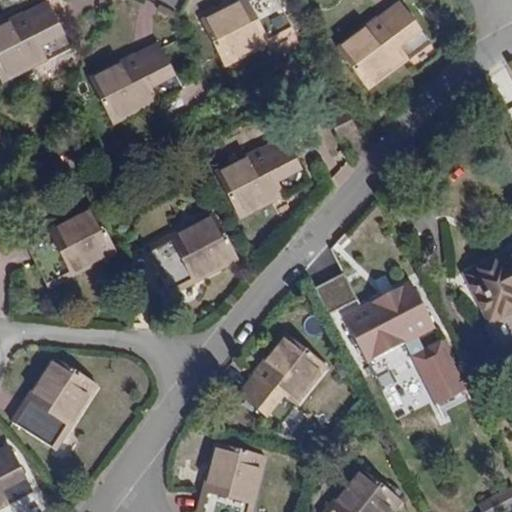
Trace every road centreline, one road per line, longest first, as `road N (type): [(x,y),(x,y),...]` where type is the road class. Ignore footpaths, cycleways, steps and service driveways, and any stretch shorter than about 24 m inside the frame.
road 1 (residential): [(222,346),(472,63),(511,40)]
road 2 (residential): [(222,346),(0,334)]
road 3 (residential): [(111,489),(222,346)]
